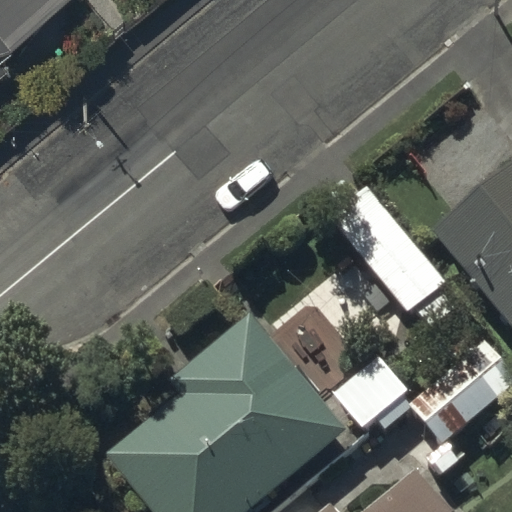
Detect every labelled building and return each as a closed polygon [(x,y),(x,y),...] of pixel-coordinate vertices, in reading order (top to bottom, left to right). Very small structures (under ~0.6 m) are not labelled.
[(0,0),(0,65),(74,0),(0,0)] [(511,174),(433,241),(511,334),(511,174)] [(449,295),(364,187),(325,218),(409,326),(449,295)] [(154,511),(236,511),(342,426),(249,312),(168,378),(178,390),(104,450),(154,511)] [(511,374),(484,340),(408,399),(442,442),(511,386),(511,374)] [(406,388),(377,354),(332,392),(361,426),(406,388)] [(337,511),(330,502),(317,511),(451,511),(415,466),(357,511),(337,511)]
